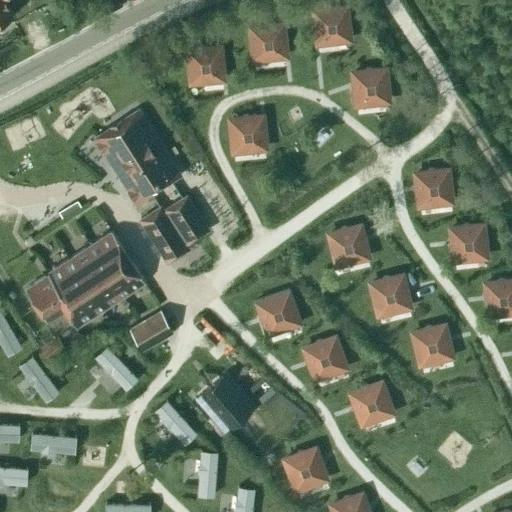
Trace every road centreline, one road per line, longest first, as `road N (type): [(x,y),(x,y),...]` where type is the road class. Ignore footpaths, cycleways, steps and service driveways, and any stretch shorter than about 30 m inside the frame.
road 1 (tertiary): [(0,86),(162,0)]
road 2 (track): [(442,80),(511,193)]
